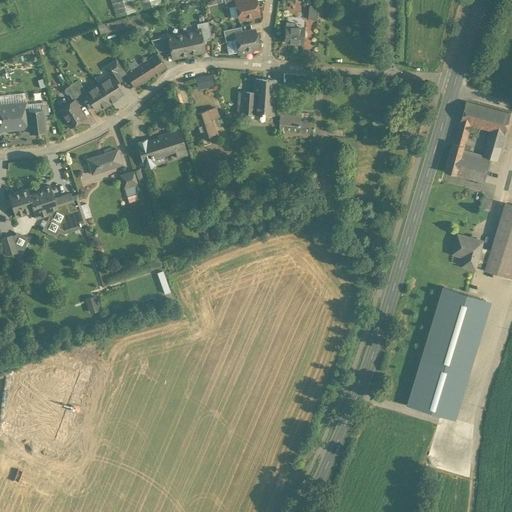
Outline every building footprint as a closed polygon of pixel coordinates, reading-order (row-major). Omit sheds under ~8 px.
[(134,0),(110,0),(116,17),(138,11),(134,0)] [(161,0),(137,0),(140,10),(162,3),(161,0)] [(255,0),(242,0),(235,2),(236,6),(229,7),(232,19),(239,18),(239,19),(246,18),(247,19),(252,18),(252,16),(259,15),(255,0)] [(318,7),(309,6),(308,19),(316,20),(318,7)] [(137,17),(97,26),(100,34),(141,25),(137,17)] [(286,17),(286,22),(294,23),(294,27),(304,28),(304,19),(286,17)] [(208,22),(197,24),(198,30),(200,30),(202,41),(211,39),(210,33),(208,22)] [(304,28),(294,27),(294,23),(286,22),(284,42),(302,44),(304,28)] [(219,26),(212,25),(212,26),(209,27),(210,31),(212,31),(211,33),(221,32),(220,28),(218,29),(219,26)] [(241,27),(223,31),(225,41),(226,41),(236,39),(235,34),(242,33),(241,27)] [(198,30),(184,33),(188,55),(204,51),(202,41),(200,30),(198,30)] [(242,33),(235,34),(236,39),(238,52),(239,52),(245,51),(247,52),(251,51),(252,49),(259,48),(255,30),(242,33)] [(184,33),(168,37),(171,50),(172,58),(188,55),(184,33)] [(168,37),(151,40),(158,52),(171,50),(168,37)] [(236,39),(226,41),(228,54),(238,52),(236,39)] [(156,55),(137,67),(126,74),(132,84),(133,86),(134,87),(165,68),(156,55)] [(105,66),(111,75),(111,76),(115,82),(121,78),(117,72),(123,69),(116,59),(105,66)] [(126,74),(123,69),(117,72),(121,78),(127,87),(132,84),(126,74)] [(111,76),(98,85),(110,103),(117,98),(118,97),(122,94),(115,82),(111,76)] [(274,80),(255,79),(254,93),(253,114),(272,115),(274,80)] [(85,93),(77,81),(71,85),(81,100),(87,96),(85,93)] [(81,100),(71,85),(64,90),(67,95),(69,94),(73,101),(74,101),(75,103),(81,100)] [(110,103),(98,85),(85,93),(87,96),(96,110),(101,107),(102,108),(110,103)] [(254,93),(243,92),(242,113),(253,114),(254,93)] [(73,101),(68,104),(65,104),(61,107),(60,109),(59,110),(70,127),(85,118),(75,103),(74,101),(73,101)] [(511,113),(466,101),(461,122),(470,125),(491,130),(505,134),(511,113)] [(26,102),(0,105),(0,131),(29,128),(27,112),(26,102)] [(215,108),(193,115),(195,120),(197,128),(200,138),(216,133),(211,119),(218,117),(215,108)] [(42,111),(27,112),(29,128),(30,128),(30,133),(45,131),(44,122),(42,110),(42,111)] [(300,112),(280,111),(279,130),(309,132),(310,121),(300,120),(300,112)] [(470,125),(461,122),(459,128),(469,130),(470,125)] [(70,128),(62,130),(64,138),(72,136),(70,128)] [(469,130),(459,128),(457,135),(467,138),(469,130)] [(169,135),(147,142),(147,140),(137,143),(143,161),(145,168),(155,164),(152,158),(153,157),(153,156),(174,150),(176,157),(187,154),(179,129),(169,133),(169,135)] [(505,134),(491,130),(487,144),(501,148),(505,134)] [(467,138),(457,135),(447,172),(462,176),(469,152),(463,150),(467,138)] [(241,137),(233,139),(237,155),(245,153),(244,148),(240,149),(238,143),(242,143),(241,137)] [(501,148),(487,144),(484,156),(491,158),(491,159),(498,161),(501,148)] [(117,149),(87,159),(92,174),(122,165),(117,149)] [(484,156),(469,152),(462,176),(485,182),(491,159),(491,158),(484,156)] [(333,154),(324,154),(324,167),(334,167),(333,154)] [(133,171),(137,184),(143,182),(140,169),(133,171)] [(133,171),(120,175),(124,188),(137,184),(133,171)] [(326,179),(313,179),(313,191),(326,191),(326,179)] [(50,185),(28,192),(35,211),(34,212),(36,219),(50,214),(49,211),(57,208),(54,198),(50,185)] [(27,189),(8,195),(15,217),(24,214),(24,215),(30,213),(30,212),(34,211),(34,212),(35,211),(28,192),(27,189)] [(70,193),(54,198),(57,208),(62,206),(62,208),(66,207),(68,213),(76,210),(77,213),(82,211),(80,204),(77,194),(71,196),(70,193)] [(493,200),(484,198),(482,209),(490,211),(493,200)] [(87,202),(80,204),(82,211),(84,218),(91,215),(87,202)] [(511,205),(505,203),(485,270),(509,277),(511,266),(511,205)] [(76,210),(68,213),(66,207),(62,208),(62,206),(57,208),(49,211),(50,214),(42,229),(56,237),(59,232),(63,234),(80,228),(80,227),(81,227),(80,225),(86,223),(84,218),(82,211),(77,213),(76,210)] [(28,237),(16,230),(13,237),(17,252),(19,259),(28,237)] [(12,235),(0,238),(6,256),(17,252),(13,237),(12,235)] [(482,241),(459,235),(454,253),(466,256),(463,265),(475,268),(476,265),(477,266),(482,248),(481,247),(482,241)] [(482,248),(477,266),(485,268),(490,250),(482,248)] [(17,252),(6,256),(8,263),(19,259),(17,252)] [(162,270),(156,272),(164,294),(171,291),(162,270)] [(492,301),(444,286),(422,359),(470,374),(492,301)] [(94,297),(86,300),(90,313),(98,311),(94,297)] [(470,374),(422,359),(408,405),(456,419),(470,374)]
